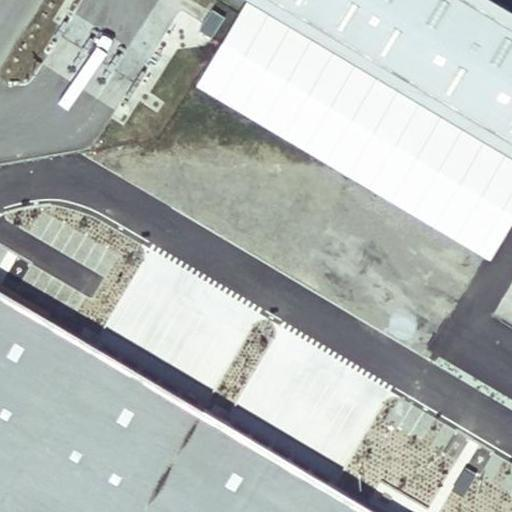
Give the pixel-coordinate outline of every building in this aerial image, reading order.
[(511,138),(278,0),(249,0),(511,155),(511,138)] [(511,25),(468,0),(278,0),(511,138),(511,25)] [(511,8),(497,0),(468,0),(511,25),(511,8)] [(215,33),(224,14),(212,8),(202,27),(215,33)] [(151,77),(143,72),(138,81),(146,86),(151,77)] [(511,491),(52,220),(45,232),(511,508),(511,491)] [(511,511),(511,508),(45,232),(0,306),(0,319),(327,511),(511,511)] [(511,327),(511,278),(494,320),(511,327)] [(327,511),(0,319),(0,334),(300,511),(327,511)]
